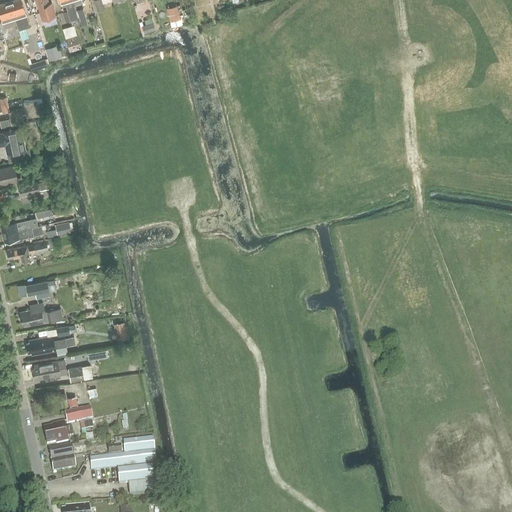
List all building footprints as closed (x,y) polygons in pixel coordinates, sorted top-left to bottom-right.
[(21,0),(14,0),(9,2),(14,20),(15,20),(21,18),(26,16),(25,13),(24,8),(21,0)] [(46,0),(35,0),(39,8),(41,16),(42,20),(56,16),(54,11),(51,2),(48,4),(46,0)] [(72,0),(59,0),(61,5),(65,4),(70,22),(78,19),(74,6),(72,0)] [(97,12),(105,10),(103,5),(112,2),(111,0),(96,0),(94,1),(97,12)] [(9,2),(0,4),(0,16),(1,20),(2,24),(14,20),(9,2)] [(166,9),(170,22),(180,19),(177,6),(166,9)] [(21,18),(15,20),(19,32),(26,29),(30,28),(26,16),(21,18)] [(79,17),(78,17),(81,27),(82,27),(87,25),(84,16),(79,17)] [(153,23),(142,26),(144,34),(155,30),(153,23)] [(8,50),(24,45),(20,36),(5,41),(8,50)] [(77,36),(65,40),(69,51),(69,53),(81,49),(81,48),(77,36)] [(59,52),(47,55),(49,61),(52,60),(60,57),(59,52)] [(31,64),(42,60),(39,53),(28,57),(31,64)] [(45,61),(30,66),(32,72),(47,67),(45,62),(45,61)] [(0,93),(14,93),(14,85),(0,84),(0,93)] [(0,102),(2,112),(9,111),(6,97),(0,98),(0,102)] [(42,100),(23,103),(26,119),(45,116),(42,100)] [(23,116),(11,119),(12,125),(25,121),(23,116)] [(25,151),(21,129),(0,133),(0,146),(4,145),(7,155),(25,151)] [(14,165),(0,168),(0,185),(18,182),(14,165)] [(18,185),(20,197),(49,190),(47,181),(38,183),(38,180),(18,185)] [(67,206),(51,210),(53,215),(53,216),(59,214),(59,216),(69,213),(69,212),(67,206)] [(3,234),(32,228),(30,220),(23,221),(18,222),(1,226),(3,234)] [(69,223),(55,227),(57,236),(71,233),(69,223)] [(22,239),(33,236),(32,228),(3,234),(4,243),(12,241),(13,243),(23,241),(22,239)] [(34,252),(48,250),(46,240),(32,243),(33,245),(27,246),(6,250),(8,259),(21,256),(22,261),(30,260),(28,253),(34,252)] [(46,283),(25,287),(27,297),(48,293),(48,292),(53,291),(52,282),(46,283)] [(26,327),(56,320),(54,310),(44,312),(44,309),(41,310),(40,304),(29,306),(30,310),(22,312),(23,315),(20,315),(22,324),(25,324),(26,327)] [(124,323),(114,324),(116,333),(125,331),(124,323)] [(69,333),(76,332),(75,326),(68,327),(56,329),(57,335),(69,333)] [(32,355),(55,351),(55,349),(66,347),(65,339),(53,341),(53,336),(29,341),(29,343),(26,344),(28,353),(31,352),(32,355)] [(106,350),(95,352),(96,359),(107,357),(106,350)] [(34,381),(61,376),(61,375),(67,374),(65,360),(58,361),(34,365),(34,368),(31,369),(34,381)] [(90,365),(68,369),(70,382),(93,378),(90,365)] [(71,410),(79,408),(77,398),(68,400),(71,410)] [(90,408),(64,413),(67,424),(92,418),(90,408)] [(84,423),(83,423),(85,430),(93,428),(91,421),(84,422),(84,423)] [(52,426),(43,428),(47,444),(56,442),(56,444),(68,441),(67,437),(74,435),(72,427),(65,428),(64,422),(52,425),(52,426)] [(124,454),(89,458),(91,471),(117,468),(119,485),(157,481),(155,465),(156,465),(153,437),(123,441),(124,454)] [(51,461),(73,456),(71,445),(48,450),(51,461)] [(109,454),(122,453),(121,446),(109,447),(109,454)] [(75,467),(74,458),(73,456),(51,461),(53,472),(75,467)] [(157,481),(128,484),(129,495),(158,491),(157,481)]
